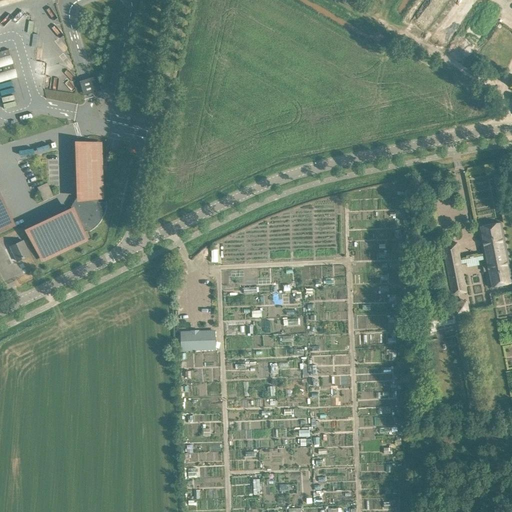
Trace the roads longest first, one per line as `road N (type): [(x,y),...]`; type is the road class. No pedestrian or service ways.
road 1 (tertiary): [(126,250),(280,178),(511,128)]
road 2 (unclassified): [(126,250),(182,0)]
road 3 (track): [(341,0),(506,91),(509,128)]
road 4 (tertiary): [(0,310),(126,250)]
